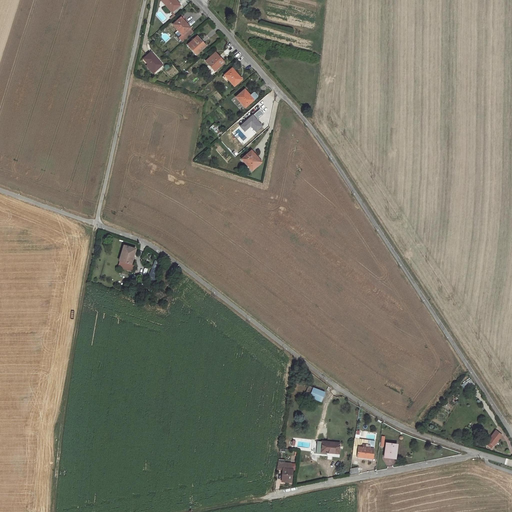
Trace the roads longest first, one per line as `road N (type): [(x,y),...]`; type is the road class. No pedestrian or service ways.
road 1 (unclassified): [(474,452),(378,414),(166,254),(94,222),(143,0)]
road 2 (residential): [(511,432),(304,122),(190,0)]
road 3 (residential): [(474,452),(268,496)]
